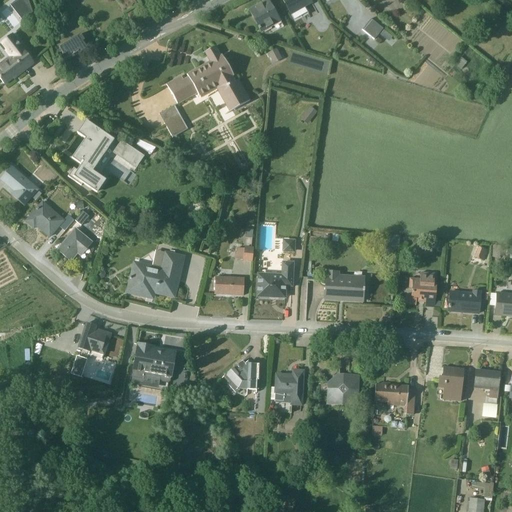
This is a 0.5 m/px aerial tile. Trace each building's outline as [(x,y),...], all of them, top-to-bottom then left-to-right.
[(32,13),(27,0),(16,0),(9,6),(22,21),(32,13)] [(267,0),(264,0),(247,10),(260,34),(281,22),(267,0)] [(309,0),(280,0),(290,16),(312,4),(309,0)] [(378,35),(391,46),(396,40),(372,19),(362,30),(373,40),(378,35)] [(0,64),(0,80),(4,86),(32,63),(33,64),(32,62),(33,61),(19,40),(17,41),(12,34),(0,43),(0,44),(9,57),(0,64)] [(59,57),(64,64),(86,50),(82,42),(84,41),(80,35),(59,48),(63,55),(59,57)] [(180,77),(165,85),(177,106),(197,95),(200,99),(216,90),(228,113),(249,101),(238,80),(235,82),(232,78),(233,77),(221,55),(219,56),(214,47),(203,53),(208,62),(186,75),(187,78),(182,80),(180,77)] [(281,60),(276,49),(267,54),(272,65),(281,60)] [(455,64),(459,69),(466,63),(462,58),(455,64)] [(158,115),(171,139),(187,130),(174,106),(158,115)] [(307,124),(316,111),(310,107),(301,120),(307,124)] [(113,141),(85,121),(76,134),(84,140),(71,159),(81,166),(77,171),(73,169),(67,177),(80,186),(82,184),(96,194),(105,181),(98,176),(100,173),(93,169),(113,141)] [(144,157),(120,141),(112,154),(135,170),(144,157)] [(139,141),(136,145),(150,155),(154,149),(139,141)] [(23,206),(37,190),(11,168),(0,180),(14,192),(11,196),(23,206)] [(23,222),(33,231),(36,228),(49,239),(59,227),(64,231),(72,222),(67,217),(64,221),(42,202),(23,222)] [(74,228),(55,251),(70,263),(77,255),(80,258),(92,243),(74,228)] [(373,253),(383,263),(398,247),(399,237),(389,236),(373,253)] [(295,240),(282,239),(281,253),(294,254),(295,240)] [(483,261),(487,249),(477,246),(472,257),(483,261)] [(500,247),(493,246),(492,258),(499,258),(500,247)] [(236,248),(235,260),(242,261),(242,262),(251,263),(253,249),(244,248),(244,249),(236,248)] [(124,294),(124,295),(153,302),(154,296),(174,300),(184,257),(164,252),(163,253),(155,251),(151,266),(132,262),(124,294)] [(256,274),(255,298),(285,300),(286,288),(292,288),(293,263),(281,262),(280,275),(256,274)] [(103,272),(100,271),(97,272),(96,275),(97,278),(101,279),(103,278),(104,275),(103,272)] [(323,302),(363,304),(364,277),(339,275),(339,272),(324,272),(323,302)] [(433,286),(434,274),(420,273),(420,279),(409,279),(408,288),(411,289),(410,294),(408,294),(404,297),(403,306),(415,307),(415,303),(418,303),(418,305),(423,305),(423,304),(424,304),(424,308),(433,309),(436,286),(435,286),(433,286)] [(243,279),(214,278),(213,296),(242,297),(243,279)] [(449,292),(447,313),(479,316),(480,292),(471,291),(471,294),(449,292)] [(511,294),(496,293),(496,295),(490,294),(488,306),(495,307),(494,316),(511,317),(511,294)] [(94,331),(95,327),(86,324),(77,349),(88,353),(88,355),(102,359),(109,335),(100,332),(99,333),(94,331)] [(161,383),(167,384),(169,382),(170,378),(171,379),(171,378),(172,370),(174,369),(175,363),(174,360),(175,352),(154,348),(154,346),(136,344),(131,371),(132,372),(131,377),(143,380),(142,383),(158,386),(159,381),(161,383)] [(228,386),(235,394),(239,390),(255,390),(256,380),(257,380),(258,365),(250,364),(247,361),(244,364),(241,361),(237,366),(233,366),(233,370),(231,370),(223,377),(228,383),(228,386)] [(463,370),(442,367),(441,377),(437,377),(437,389),(442,390),(441,401),(460,403),(463,370)] [(290,407),(302,407),(304,371),(291,370),(291,375),(274,374),(273,388),(271,388),(270,401),(274,401),(274,403),(290,404),(290,407)] [(500,373),(474,370),(472,390),(489,391),(488,398),(485,398),(485,404),(482,404),(481,417),(495,419),(497,405),(495,405),(500,373)] [(326,383),(326,406),(348,406),(358,398),(358,376),(336,375),(326,383)] [(374,384),(373,403),(387,403),(386,406),(387,406),(387,411),(395,411),(395,407),(404,408),(403,415),(413,415),(414,391),(407,391),(407,387),(389,385),(389,384),(381,383),(381,385),(374,384)] [(372,436),(382,436),(382,426),(372,426),(372,436)] [(492,499),(492,483),(471,482),(470,489),(485,489),(484,498),(492,499)] [(466,511),(483,511),(484,499),(467,498),(466,511)]
